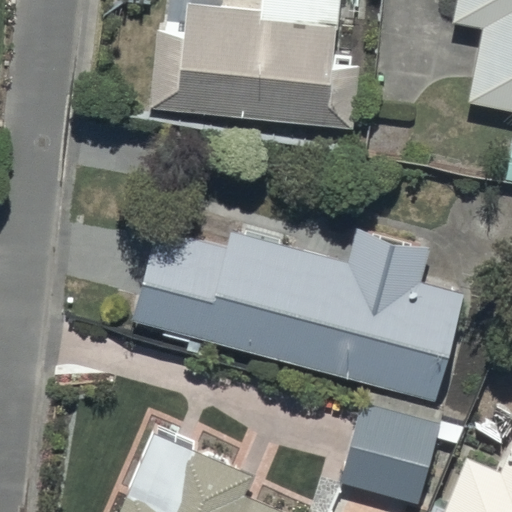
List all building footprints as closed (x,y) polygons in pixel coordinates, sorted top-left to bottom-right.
[(256,0),(256,5),(215,0),(184,0),(181,21),(155,18),(145,101),(348,125),(356,57),(332,54),(337,0),(256,0)] [(511,0),(452,0),(450,18),(477,23),(464,98),(511,106),(511,0)] [(153,223),(128,314),(430,396),(459,289),(418,278),(428,240),(356,221),(346,256),(228,224),(223,242),(153,223)] [(358,395),(336,478),(415,499),(437,417),(358,395)] [(154,427),(116,511),(293,511),(247,492),(256,471),(154,427)] [(511,511),(511,431),(499,464),(464,449),(437,511),(511,511)]
